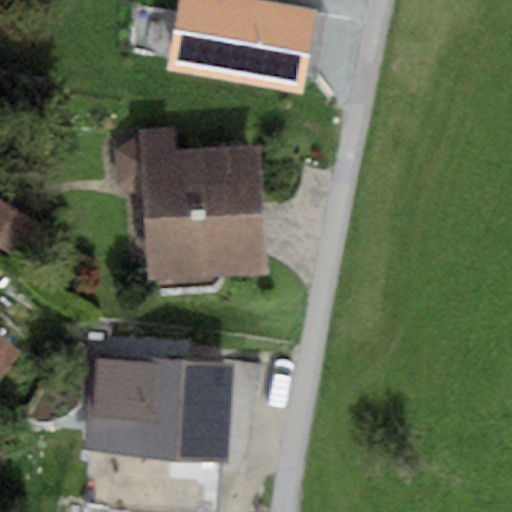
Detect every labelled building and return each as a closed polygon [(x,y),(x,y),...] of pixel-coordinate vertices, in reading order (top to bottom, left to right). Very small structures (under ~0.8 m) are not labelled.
[(176,126),(136,128),(137,140),(114,151),(116,185),(140,197),(145,290),(211,286),(221,274),(266,272),(259,146),(177,151),(176,126)] [(38,225),(0,200),(0,249),(16,260),(38,225)] [(0,374),(18,352),(0,336),(0,374)] [(264,366),(92,350),(83,509),(112,511),(216,511),(218,463),(227,463),(230,413),(253,416),(264,366)] [(243,463),(253,416),(230,413),(227,463),(243,463)]
